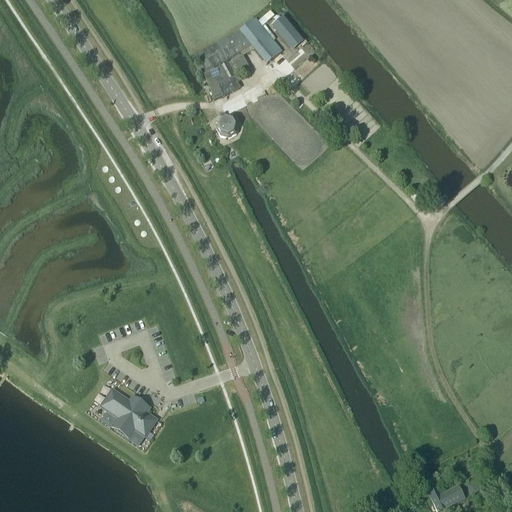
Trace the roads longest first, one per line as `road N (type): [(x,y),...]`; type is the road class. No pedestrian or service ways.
road 1 (unclassified): [(296,511),(254,365),(206,251),(52,0)]
road 2 (unknown): [(68,0),(181,172),(238,288),(310,511)]
road 3 (track): [(484,494),(489,460),(429,344),(432,225)]
